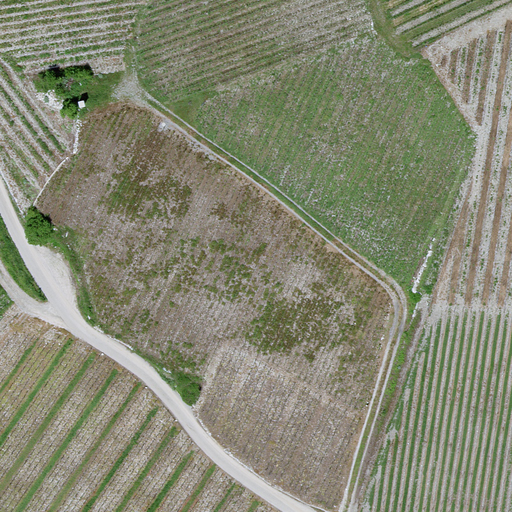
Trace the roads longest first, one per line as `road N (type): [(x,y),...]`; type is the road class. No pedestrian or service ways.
road 1 (track): [(73,319),(159,378),(221,452),(304,511)]
road 2 (track): [(0,170),(73,319)]
